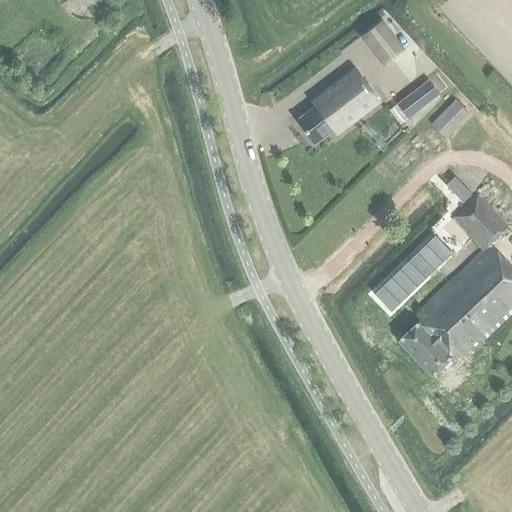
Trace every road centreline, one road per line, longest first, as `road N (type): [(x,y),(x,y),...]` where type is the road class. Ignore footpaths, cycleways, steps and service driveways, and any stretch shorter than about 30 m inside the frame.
road 1 (secondary): [(417,511),(290,292),(196,0)]
road 2 (unknown): [(290,292),(345,251),(385,194),(430,165),(474,149),(491,152),(511,181)]
